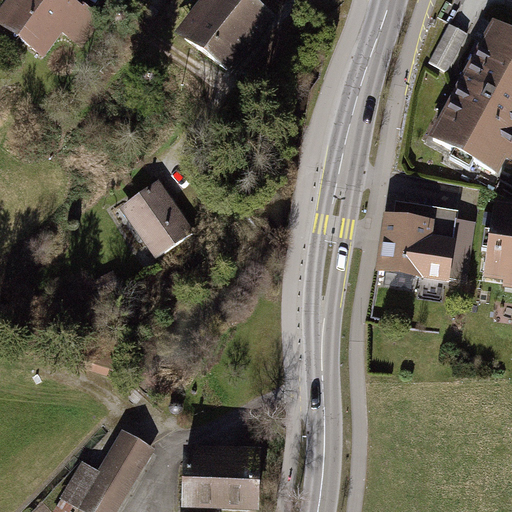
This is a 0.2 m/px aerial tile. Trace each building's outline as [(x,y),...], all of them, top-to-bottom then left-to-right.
[(17,0),(0,25),(0,26),(45,57),(61,33),(81,46),(97,23),(63,0),(17,0)] [(203,0),(176,37),(227,74),(276,9),(264,0),(203,0)] [(511,163),(511,32),(493,22),(429,140),(503,180),(511,163)] [(451,73),(469,33),(449,24),(431,64),(451,73)] [(160,191),(124,216),(159,267),(196,242),(160,191)] [(511,214),(498,213),(486,287),(511,291),(511,214)] [(470,275),(478,220),(462,217),(454,273),(470,275)] [(383,223),(375,283),(449,293),(455,249),(431,245),(433,230),(383,223)] [(67,503),(85,511),(119,511),(150,447),(123,434),(103,476),(84,466),(67,503)] [(186,456),(184,506),(254,508),(255,458),(186,456)]
